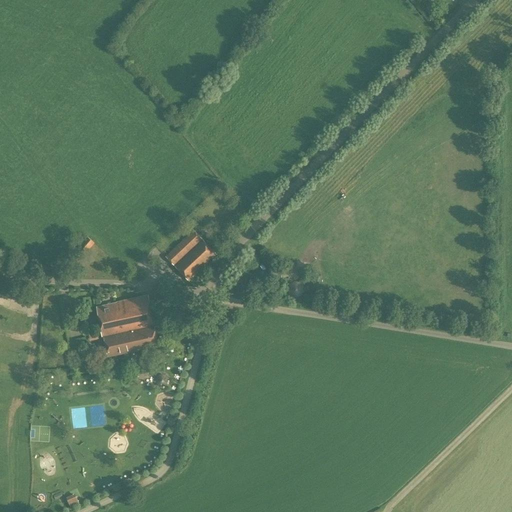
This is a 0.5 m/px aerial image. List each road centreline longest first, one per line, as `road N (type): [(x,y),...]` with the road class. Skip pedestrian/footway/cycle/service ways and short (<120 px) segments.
road 1 (unclassified): [(212,297),(229,255),(475,0)]
road 2 (unclassified): [(511,347),(212,297)]
road 3 (unclassified): [(81,511),(163,468),(212,297)]
road 4 (unclassified): [(212,297),(0,272)]
